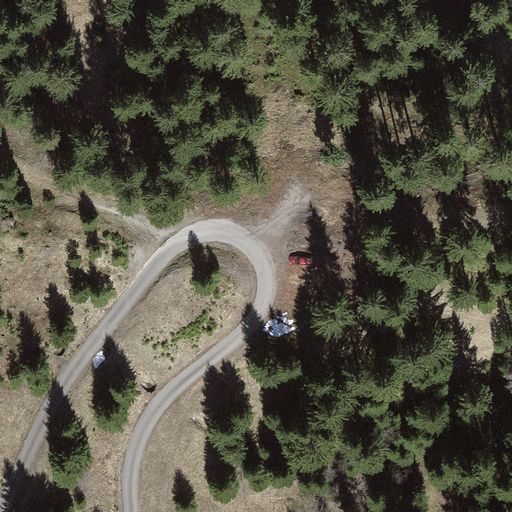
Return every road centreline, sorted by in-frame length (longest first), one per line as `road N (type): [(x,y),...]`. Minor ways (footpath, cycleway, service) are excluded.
road 1 (track): [(133,511),(133,454),(147,419),(261,310),(266,278),(257,255),(216,230),(177,242),(82,356),(0,507)]
road 2 (track): [(188,236),(0,175)]
